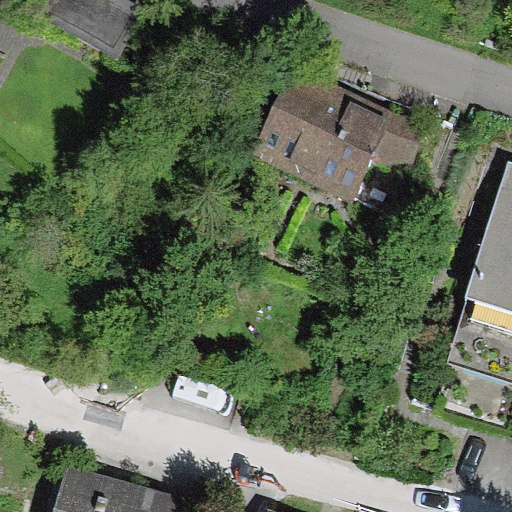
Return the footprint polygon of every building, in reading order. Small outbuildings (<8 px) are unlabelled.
[(120,65),(146,12),(121,0),(45,0),(34,22),(120,65)] [(313,87),(294,79),(255,167),(353,210),(374,161),(410,177),(430,131),(316,80),(313,87)] [(511,169),(510,168),(467,307),(469,306),(511,319),(511,169)] [(511,319),(469,306),(449,369),(511,389),(511,319)] [(196,511),(198,507),(67,472),(56,511),(196,511)]
